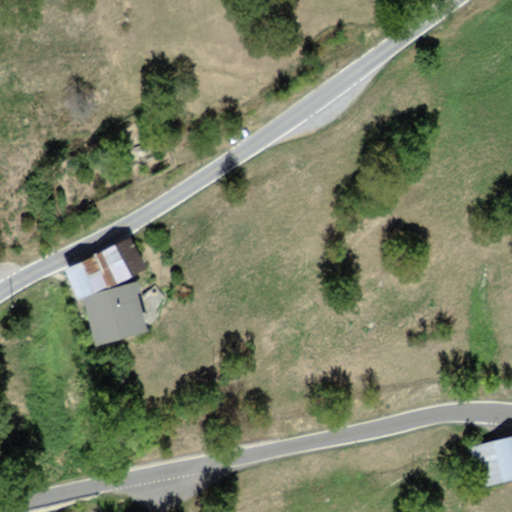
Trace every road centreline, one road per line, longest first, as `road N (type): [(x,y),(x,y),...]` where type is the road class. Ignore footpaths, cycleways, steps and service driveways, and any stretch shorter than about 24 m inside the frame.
road 1 (tertiary): [(0,292),(140,217),(455,0)]
road 2 (tertiary): [(511,414),(447,413),(0,509)]
